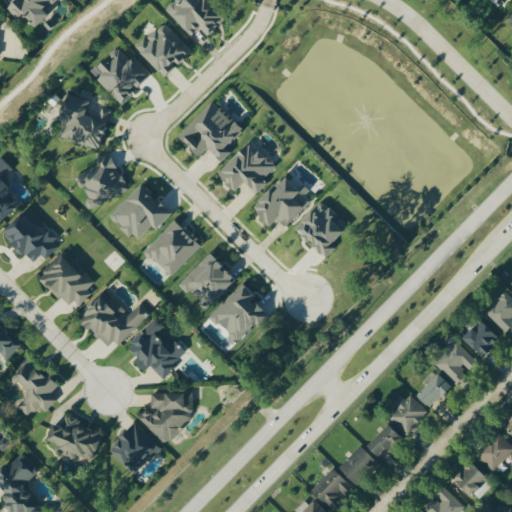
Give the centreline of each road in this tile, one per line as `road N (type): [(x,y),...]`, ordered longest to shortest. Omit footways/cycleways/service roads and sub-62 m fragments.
road 1 (secondary): [(511,180),(186,511)]
road 2 (secondary): [(233,511),(511,227)]
road 3 (residential): [(142,142),(306,295)]
road 4 (residential): [(267,0),(254,32),(142,142)]
road 5 (residential): [(379,511),(511,375)]
road 6 (residential): [(511,116),(415,22),(381,0)]
road 7 (residential): [(107,394),(0,283)]
